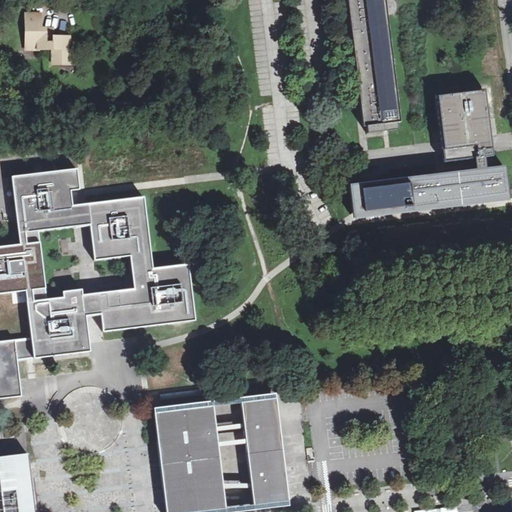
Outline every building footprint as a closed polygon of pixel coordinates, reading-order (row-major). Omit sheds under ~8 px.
[(347,0),(363,127),(366,127),(367,134),(399,130),(398,123),(401,122),(385,0),(347,0)] [(26,15),(27,49),(52,49),(52,64),(74,64),(74,49),(70,49),(70,37),(54,37),(54,29),(41,29),(41,14),(26,15)] [(485,90),(435,96),(444,163),(474,159),(484,158),(493,157),(485,90)] [(484,158),(474,159),(476,171),(486,170),(484,158)] [(476,171),(350,187),(354,219),(507,200),(503,168),(486,170),(476,171)] [(70,191),(79,190),(76,169),(51,173),(33,175),(11,177),(18,234),(19,245),(0,247),(0,294),(25,292),(30,338),(0,341),(0,399),(21,397),(19,381),(17,361),(31,359),(89,352),(85,316),(93,316),(100,315),(102,333),(194,321),(187,265),(152,269),(146,219),(143,198),(80,205),(72,206),(70,191)] [(274,395),(239,399),(241,415),(253,510),(288,506),(285,484),(276,412),(274,395)] [(161,408),(153,409),(155,425),(158,453),(164,501),(165,511),(223,511),(212,418),(210,402),(161,408)] [(33,511),(26,455),(0,458),(0,501),(1,510),(0,510),(0,511),(33,511)]
